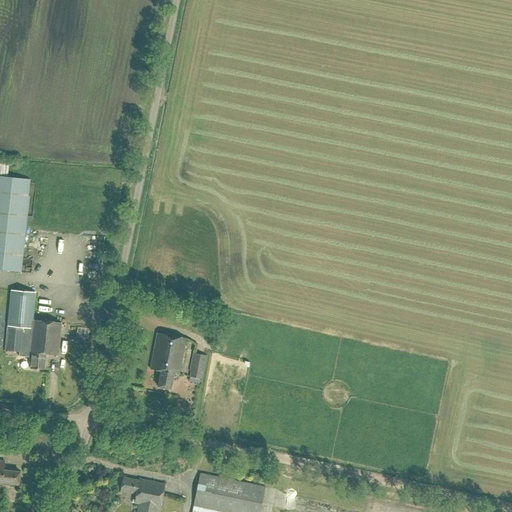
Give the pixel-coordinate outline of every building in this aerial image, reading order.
[(0,270),(22,272),(31,180),(0,177),(0,270)] [(43,355),(57,356),(59,323),(31,320),(33,293),(9,291),(4,351),(17,352),(17,357),(29,358),(28,369),(42,370),(43,355)] [(247,324),(249,314),(230,310),(228,319),(247,324)] [(178,375),(185,338),(155,332),(148,369),(159,371),(156,387),(169,390),(172,374),(178,375)] [(202,379),(206,355),(193,353),(189,371),(190,372),(189,377),(202,379)] [(18,484),(19,472),(4,470),(5,461),(0,460),(0,482),(4,482),(4,484),(10,485),(10,483),(18,484)] [(218,511),(260,511),(265,486),(199,474),(193,507),(218,511)] [(138,481),(122,477),(119,491),(135,494),(133,503),(139,504),(136,511),(157,511),(158,508),(160,508),(165,484),(139,479),(138,481)]
